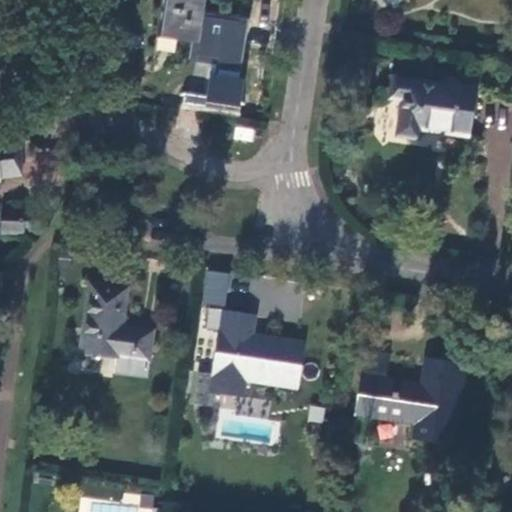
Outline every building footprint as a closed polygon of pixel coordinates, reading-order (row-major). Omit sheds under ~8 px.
[(177,40),(197,44),(202,17),(204,0),(165,0),(160,38),(177,40)] [(420,129),(467,135),(473,92),(404,81),(392,79),(389,98),(401,100),(396,135),(418,139),(420,129)] [(23,141),(0,143),(0,169),(1,175),(22,177),(23,164),(23,141)] [(4,209),(4,231),(24,231),(23,229),(27,229),(31,228),(33,225),(35,222),(36,219),(35,216),(33,214),(30,213),(23,212),(23,208),(4,209)] [(203,270),(201,304),(227,306),(229,272),(203,270)] [(116,358),(115,373),(144,378),(151,332),(122,327),(128,290),(89,284),(78,351),(116,358)] [(215,374),(212,392),(240,399),(243,378),(296,388),(304,344),(250,337),(253,316),(225,312),(222,333),(217,333),(211,373),(215,374)] [(464,367),(427,360),(422,385),(380,378),(385,358),(366,355),(356,414),(416,425),(414,439),(451,445),(464,367)]
